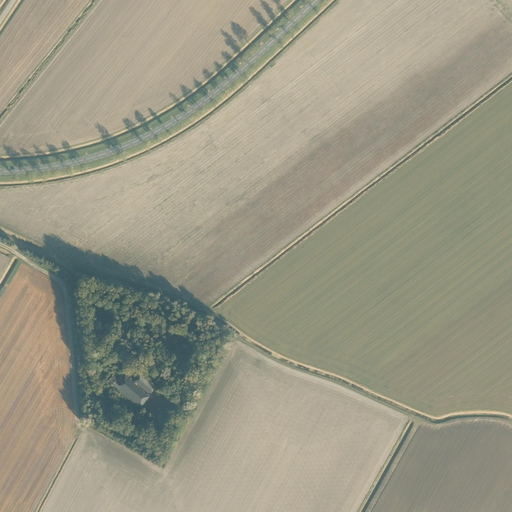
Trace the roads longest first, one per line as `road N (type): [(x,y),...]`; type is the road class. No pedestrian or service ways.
road 1 (primary): [(0,171),(79,161),(164,127),(316,0)]
road 2 (track): [(0,236),(72,279),(89,387),(129,427)]
